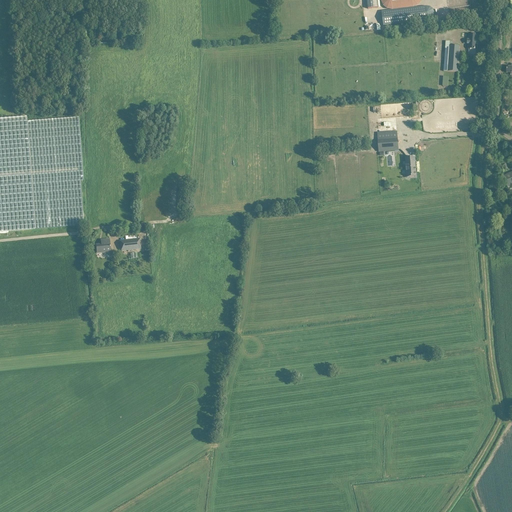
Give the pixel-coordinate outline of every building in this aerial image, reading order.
[(377,0),(367,0),(368,9),(378,8),(377,0)] [(382,0),(383,1),(383,2),(383,3),(383,4),(384,5),(385,6),(386,7),(387,7),(387,8),(388,8),(389,9),(390,9),(391,9),(392,9),(413,6),(414,6),(415,6),(416,5),(417,5),(418,5),(418,4),(419,3),(420,2),(421,1),(420,0),(382,0)] [(478,36),(475,36),(475,33),(472,33),(472,35),(469,35),(468,39),(469,39),(469,40),(468,40),(467,44),(469,44),(469,45),(468,45),(468,49),(470,49),(470,51),(474,51),(474,49),(477,50),(477,45),(478,45),(478,41),(477,41),(478,36)] [(446,41),(444,71),(458,72),(460,46),(452,46),(452,42),(446,41)] [(453,87),(458,88),(459,79),(450,78),(450,83),(453,83),(453,87)] [(0,232),(84,226),(80,181),(84,181),(79,118),(27,121),(27,117),(0,118),(0,232)] [(379,140),(397,139),(397,132),(378,133),(379,140)] [(397,139),(379,140),(379,151),(398,150),(397,139)] [(407,178),(416,177),(415,158),(406,158),(407,178)] [(511,172),(503,177),(507,188),(511,185),(511,172)] [(110,239),(101,240),(101,245),(96,245),(97,254),(111,252),(110,239)] [(140,239),(120,241),(120,247),(121,247),(121,250),(128,250),(141,249),(140,239)]
